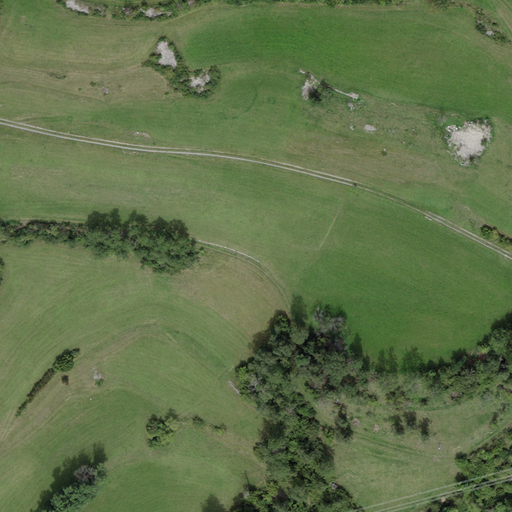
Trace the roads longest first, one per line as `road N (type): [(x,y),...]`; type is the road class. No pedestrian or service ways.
road 1 (track): [(511,260),(367,192),(249,160),(0,122)]
road 2 (track): [(0,452),(60,381),(146,330)]
